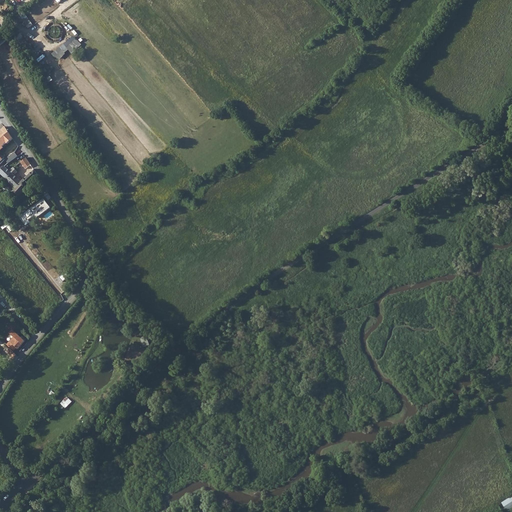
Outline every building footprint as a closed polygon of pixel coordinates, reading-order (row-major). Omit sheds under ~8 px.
[(59,60),(70,50),(72,53),(82,45),(74,35),(53,53),(59,60)] [(29,53),(34,50),(24,36),(20,40),(29,53)] [(6,127),(0,132),(0,140),(6,135),(10,132),(6,127)] [(0,140),(0,171),(7,165),(9,163),(2,154),(1,155),(0,154),(0,153),(0,148),(7,142),(8,143),(13,138),(10,132),(6,135),(0,140)] [(18,145),(11,149),(16,157),(23,153),(18,145)] [(23,153),(16,157),(20,162),(26,158),(23,153)] [(26,158),(20,162),(25,169),(31,165),(26,158)] [(7,165),(0,171),(0,173),(5,179),(11,173),(9,171),(10,171),(7,168),(9,167),(7,165)] [(12,175),(6,180),(15,189),(13,191),(19,197),(27,188),(25,186),(38,175),(34,170),(21,181),(15,175),(18,172),(14,168),(10,171),(9,171),(11,173),(12,175)] [(45,198),(20,216),(26,224),(36,216),(37,218),(52,207),(45,198)] [(17,349),(24,341),(12,330),(9,333),(13,336),(9,341),(15,347),(17,349)] [(144,347),(151,345),(148,337),(142,339),(144,347)] [(15,347),(9,341),(6,345),(9,348),(12,351),(15,347)] [(9,348),(6,351),(13,359),(16,355),(12,351),(9,348)] [(66,408),(73,401),(68,397),(62,403),(66,408)] [(511,496),(503,502),(509,511),(511,509),(511,496)]
